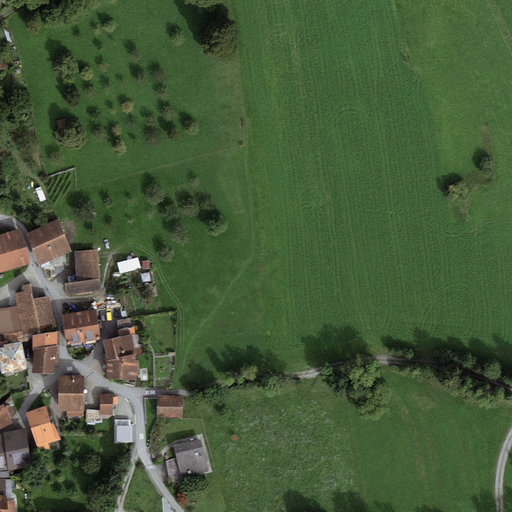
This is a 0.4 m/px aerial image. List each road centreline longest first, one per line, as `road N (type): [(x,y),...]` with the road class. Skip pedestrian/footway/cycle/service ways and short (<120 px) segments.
road 1 (track): [(511,389),(467,371),(386,361),(125,396)]
road 2 (unclassified): [(178,511),(142,451),(136,407),(65,364)]
road 3 (residential): [(65,364),(55,300),(25,240),(0,225)]
